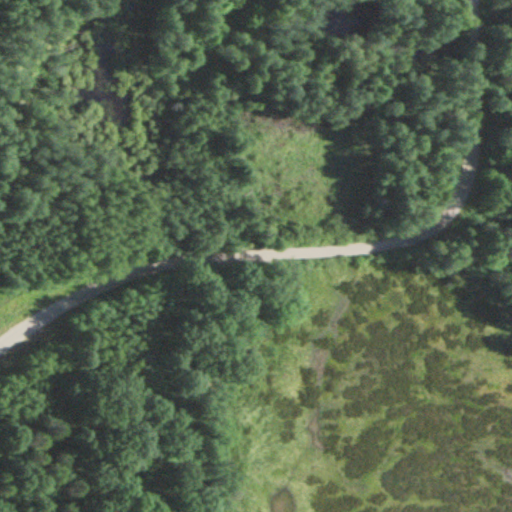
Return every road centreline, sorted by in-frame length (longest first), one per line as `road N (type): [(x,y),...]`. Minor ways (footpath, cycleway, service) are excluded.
road 1 (residential): [(463,201),(439,227),(405,243),(145,270),(103,287),(0,353)]
road 2 (residential): [(463,201),(476,161),(475,0)]
